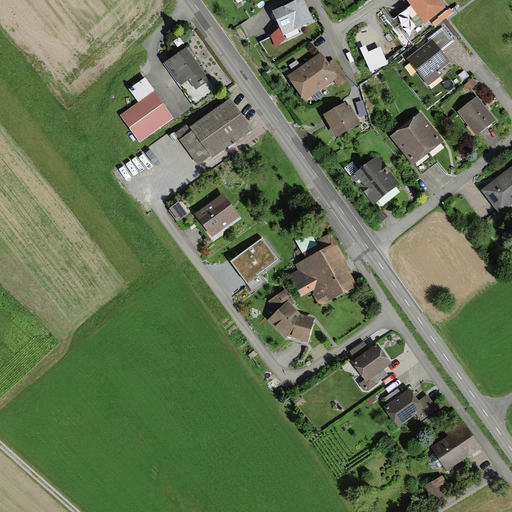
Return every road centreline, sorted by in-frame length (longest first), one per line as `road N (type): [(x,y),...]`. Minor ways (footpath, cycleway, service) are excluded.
road 1 (tertiary): [(191,0),(368,247)]
road 2 (tertiary): [(368,247),(511,449)]
road 3 (residential): [(368,247),(511,137)]
